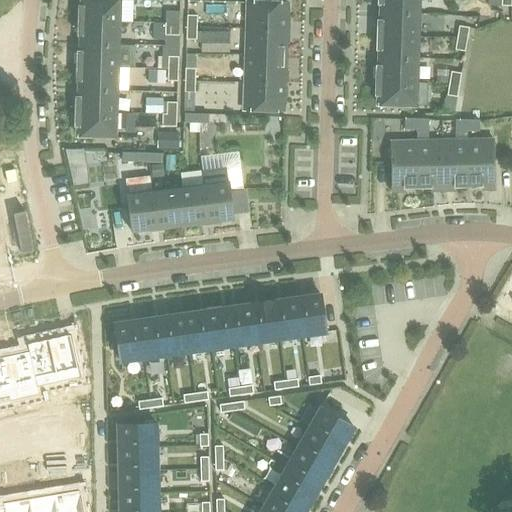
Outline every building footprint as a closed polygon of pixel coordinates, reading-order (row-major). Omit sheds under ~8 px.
[(79,5),(78,20),(119,21),(119,0),(81,0),(81,5),(79,5)] [(381,4),(380,12),(418,13),(418,0),(378,0),(378,4),(381,4)] [(248,2),(247,29),(287,30),(288,3),(248,2)] [(170,10),(169,23),(179,23),(180,11),(170,10)] [(378,20),(377,35),(417,36),(418,13),(380,12),(380,20),(378,20)] [(187,15),(187,27),(197,27),(197,15),(187,15)] [(80,35),(80,43),(118,44),(119,21),(78,20),(78,35),(80,35)] [(165,23),(153,22),(153,39),(165,39),(165,23)] [(165,35),(179,35),(179,23),(169,23),(165,22),(165,35)] [(459,25),(457,37),(467,39),(469,27),(459,25)] [(187,27),(186,39),(196,39),(197,27),(187,27)] [(247,29),(246,55),(286,56),(287,30),(247,29)] [(379,49),(379,57),(417,59),(417,36),(377,35),(377,49),(379,49)] [(455,49),(465,51),(467,39),(457,37),(455,49)] [(77,51),(77,66),(117,67),(118,44),(80,43),(80,51),(77,51)] [(246,55),(245,82),(285,83),(286,56),(246,55)] [(163,56),(163,68),(168,68),(178,68),(178,56),(163,56)] [(376,65),(376,80),(416,81),(417,59),(379,57),(379,65),(376,65)] [(79,81),(79,89),(117,90),(117,67),(77,66),(76,81),(79,81)] [(168,80),(178,81),(178,68),(168,68),(168,80)] [(185,68),(185,80),(195,80),(196,68),(185,68)] [(165,82),(165,71),(149,70),(149,82),(165,82)] [(451,71),(449,83),(459,84),(461,72),(451,71)] [(185,80),(185,92),(195,92),(195,80),(185,80)] [(415,105),(416,81),(376,80),(375,95),(378,95),(377,104),(415,105)] [(244,109),(284,110),(285,83),(245,82),(244,109)] [(447,95),(457,96),(459,84),(449,83),(447,95)] [(76,96),(75,111),(116,113),(117,90),(79,89),(78,96),(76,96)] [(145,113),(162,113),(162,98),(145,98),(145,113)] [(167,102),(166,114),(177,114),(177,102),(167,102)] [(77,135),(115,136),(116,113),(75,111),(75,126),(77,126),(77,135)] [(166,126),(176,126),(177,114),(166,114),(166,126)] [(197,126),(197,117),(184,116),(184,125),(197,126)] [(211,117),(197,117),(197,126),(210,126),(211,117)] [(404,132),(415,133),(415,121),(404,121),(404,132)] [(427,122),(415,121),(415,133),(415,135),(427,135),(427,122)] [(467,136),(467,134),(467,123),(454,122),(454,136),(467,136)] [(467,123),(467,134),(478,134),(479,123),(467,123)] [(467,139),(468,186),(482,186),(482,189),(495,189),(493,138),(467,139)] [(455,186),(468,186),(467,139),(442,140),(443,190),(455,190),(455,186)] [(404,187),(418,187),(417,140),(391,141),(392,191),(404,191),(404,187)] [(442,140),(417,140),(418,187),(431,187),(432,190),(443,190),(442,140)] [(150,165),(151,154),(139,153),(138,165),(150,165)] [(163,154),(151,154),(150,165),(162,166),(163,154)] [(203,184),(208,222),(234,219),(229,181),(228,181),(226,167),(202,170),(204,184),(203,184)] [(153,190),(151,179),(126,182),(132,232),(157,229),(153,190)] [(178,187),(183,225),(208,222),(203,184),(178,187)] [(153,190),(157,229),(183,225),(178,187),(153,190)] [(320,293),(297,297),(303,335),(325,332),(320,293)] [(280,338),(303,335),(297,297),(274,300),(280,338)] [(257,342),(280,338),(274,300),(252,303),(257,342)] [(229,306),(235,345),(257,342),(252,303),(229,306)] [(235,345),(229,306),(206,309),(212,348),(235,345)] [(206,309),(184,313),(189,351),(212,348),(206,309)] [(166,354),(189,351),(184,313),(161,316),(166,354)] [(161,316),(138,319),(144,358),(166,354),(161,316)] [(121,361),(144,358),(138,319),(116,322),(121,361)] [(71,333),(49,338),(56,373),(79,368),(71,333)] [(49,338),(27,343),(29,350),(35,378),(56,373),(49,338)] [(29,350),(8,355),(15,390),(37,385),(35,378),(29,350)] [(8,355),(0,356),(0,393),(15,390),(8,355)] [(320,372),(308,374),(309,382),(321,380),(320,372)] [(297,378),(285,380),(286,388),(298,386),(297,378)] [(286,388),(285,380),(273,381),(275,389),(286,388)] [(241,394),(253,393),(252,385),(240,386),(241,394)] [(241,394),(240,386),(228,388),(229,396),(241,394)] [(195,392),(196,400),(208,399),(207,391),(195,392)] [(184,402),(196,400),(195,392),(183,394),(184,402)] [(280,395),(268,397),(269,405),(281,403),(280,395)] [(150,399),(151,407),(163,406),(162,398),(150,399)] [(151,407),(150,399),(138,401),(139,409),(151,407)] [(243,401),(231,402),(233,410),(245,409),(243,401)] [(231,402),(220,404),(221,412),(233,410),(231,402)] [(309,428),(342,447),(353,427),(320,408),(309,428)] [(228,420),(242,428),(247,420),(232,412),(228,420)] [(118,448),(157,447),(156,424),(117,425),(118,448)] [(331,467),(342,447),(309,428),(297,448),(331,467)] [(78,433),(70,434),(72,446),(80,445),(78,433)] [(208,446),(208,433),(199,433),(200,446),(208,446)] [(70,434),(62,435),(64,447),(72,446),(70,434)] [(35,440),(27,441),(29,453),(37,452),(35,440)] [(27,441),(19,443),(21,455),(29,453),(27,441)] [(223,445),(214,445),(214,457),(223,457),(223,445)] [(119,471),(158,470),(157,447),(118,448),(119,471)] [(297,448),(286,468),(319,487),(331,467),(297,448)] [(60,456),(48,458),(50,470),(62,468),(60,456)] [(208,456),(200,457),(200,469),(209,468),(208,456)] [(223,457),(214,457),(215,469),(223,469),(223,457)] [(35,460),(23,462),(25,474),(37,472),(35,460)] [(17,475),(25,474),(23,462),(15,464),(17,475)] [(209,480),(209,468),(200,469),(200,481),(209,480)] [(286,468),(274,488),(308,507),(319,487),(286,468)] [(158,493),(158,470),(119,471),(119,494),(158,493)] [(270,511),(304,511),(308,507),(274,488),(263,508),(270,511)] [(119,494),(119,511),(158,511),(158,493),(119,494)] [(83,511),(80,494),(54,498),(56,511),(83,511)] [(56,511),(54,498),(29,503),(30,511),(56,511)] [(216,499),(216,511),(224,511),(224,499),(216,499)] [(209,511),(210,501),(201,502),(201,511),(209,511)] [(30,511),(29,503),(5,507),(5,511),(30,511)]
